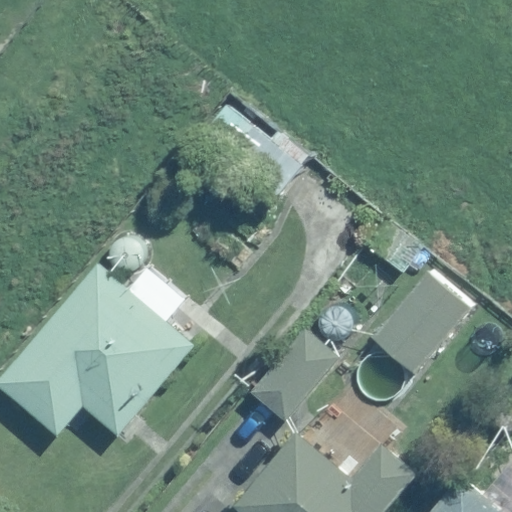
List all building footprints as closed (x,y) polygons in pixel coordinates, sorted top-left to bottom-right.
[(201,137),(290,205),(326,157),(284,125),(279,132),(232,96),(201,137)] [(376,242),(408,266),(415,271),(434,246),(396,217),(376,242)] [(101,255),(99,255),(3,377),(64,425),(86,397),(128,430),(200,338),(175,318),(195,294),(152,260),(134,282),(101,255)] [(434,269),(380,333),(427,370),(479,305),(434,269)] [(261,384),(261,385),(294,412),(345,350),(312,323),(261,384)] [(358,471),(304,425),(243,501),(257,511),(389,511),(426,468),(386,436),(358,471)] [(511,511),(511,467),(493,490),(469,471),(435,511),(511,511)]
